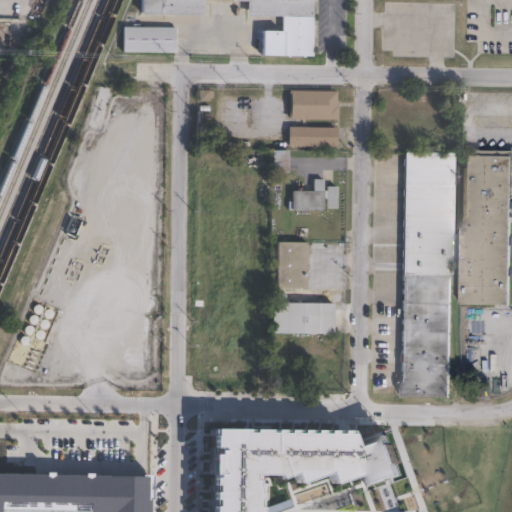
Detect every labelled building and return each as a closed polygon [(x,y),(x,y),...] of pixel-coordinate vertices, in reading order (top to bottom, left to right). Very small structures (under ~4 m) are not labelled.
[(314,0),(313,55),(283,54),(284,16),(247,15),(248,1),(233,0),(232,16),(143,13),(143,0),(314,0)] [(174,26),(122,26),(122,52),(174,52),(174,26)] [(338,105),(338,120),(290,119),(291,90),(337,91),(336,105),(338,105)] [(338,146),(289,146),(289,126),(338,127),(338,146)] [(511,150),(511,250),(511,304),(463,303),(465,154),(474,154),(474,150),(511,150)] [(289,172),(274,172),(273,151),(289,151),(289,172)] [(454,153),(450,396),(403,396),(407,152),(454,153)] [(324,179),(324,190),(332,190),(332,205),(324,205),(324,210),(289,209),(289,201),(293,201),(293,190),(314,190),(314,179),(324,179)] [(307,242),(307,288),(277,287),(277,242),(307,242)] [(334,303),(333,333),(273,331),(273,302),(334,303)] [(212,511),(212,476),(208,476),(208,453),(212,453),(213,427),(352,428),(357,440),(389,428),(405,475),(364,488),(359,474),(329,485),(326,475),(294,485),(290,475),(279,481),(277,474),(257,475),(257,511),(212,511)] [(482,502),(482,461),(481,461),(481,442),(456,442),(455,502),(482,502)] [(0,470),(0,511),(146,511),(147,472),(0,470)]
